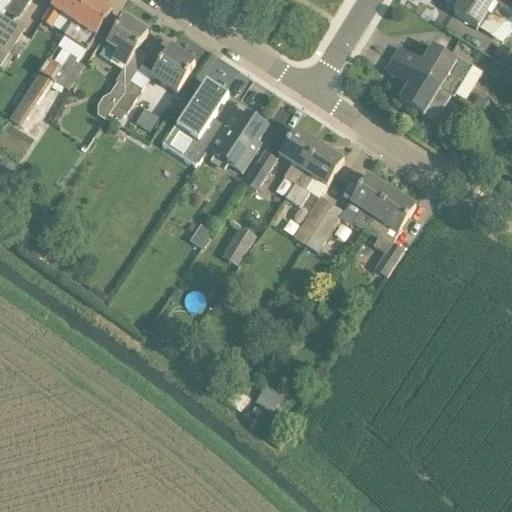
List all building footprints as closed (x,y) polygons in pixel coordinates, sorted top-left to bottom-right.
[(1,0),(2,0),(11,6),(6,15),(19,23),(24,14),(33,0),(1,0)] [(72,26),(89,0),(58,0),(42,24),(52,31),(60,18),(72,26)] [(90,0),(89,0),(72,26),(64,39),(87,54),(112,14),(90,0)] [(491,40),(511,19),(511,14),(488,0),(461,0),(463,1),(453,16),(477,31),(491,40)] [(511,0),(488,0),(511,14),(511,0)] [(9,56),(25,32),(3,18),(0,22),(0,65),(7,55),(9,56)] [(114,88),(116,89),(110,98),(103,101),(98,109),(98,119),(106,124),(110,117),(130,85),(144,64),(134,58),(147,37),(124,22),(117,33),(103,54),(114,62),(110,69),(121,76),(114,88)] [(17,47),(10,57),(17,62),(24,51),(17,47)] [(171,49),(149,82),(175,98),(196,65),(171,49)] [(399,51),(393,63),(451,99),(454,101),(466,80),(453,72),(457,65),(432,50),(423,66),(399,51)] [(492,62),(511,74),(511,58),(499,50),(492,62)] [(76,67),(77,65),(71,61),(61,76),(50,69),(12,126),(24,133),(52,90),(60,95),(62,92),(69,97),(85,73),(76,67)] [(434,126),(451,99),(393,63),(385,75),(409,89),(399,104),(434,126)] [(234,90),(213,76),(182,120),(204,135),(193,152),(203,159),(228,120),(218,114),(234,90)] [(142,93),(130,85),(110,117),(120,123),(125,116),(127,118),(142,93)] [(478,100),(472,111),(486,120),(492,109),(478,100)] [(250,114),(238,106),(207,154),(216,160),(209,171),(223,180),(225,178),(224,177),(229,169),(242,177),(260,149),(257,147),(267,132),(247,119),(250,114)] [(505,132),(511,121),(492,109),(486,120),(505,132)] [(136,127),(150,136),(159,122),(145,113),(136,127)] [(294,188),(319,149),(296,134),(278,160),(292,169),(284,182),(294,188)] [(454,163),(461,153),(453,147),(446,156),(454,163)] [(300,216),(310,200),(304,197),(313,183),(327,191),(344,165),(319,149),(294,188),(283,205),(300,216)] [(256,195),(276,164),(264,156),(244,187),(256,195)] [(0,180),(6,184),(13,174),(0,166),(0,180)] [(350,230),(353,226),(365,234),(390,195),(367,180),(344,216),(331,208),(305,248),(318,257),(340,223),(350,230)] [(385,259),(375,274),(387,281),(404,255),(392,247),(416,211),(390,195),(365,234),(378,243),(373,251),(385,259)] [(305,248),(331,208),(321,201),(294,241),(305,248)] [(201,252),(212,236),(201,228),(190,245),(201,252)] [(7,241),(20,245),(22,240),(25,235),(11,230),(7,241)] [(240,232),(230,247),(246,257),(256,241),(240,232)] [(37,243),(30,254),(44,263),(51,252),(37,243)] [(170,335),(164,330),(158,326),(149,339),(161,348),(170,335)]
